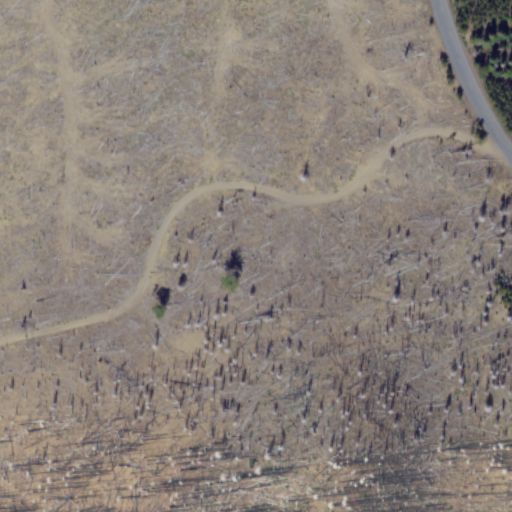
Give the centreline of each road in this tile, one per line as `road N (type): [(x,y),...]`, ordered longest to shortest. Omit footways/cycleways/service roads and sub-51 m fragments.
road 1 (track): [(0,340),(116,305),(143,277),(172,211),(205,187),(320,196),(360,176),(386,147),(436,135),(511,158)]
road 2 (residential): [(437,0),(459,73),(511,156)]
